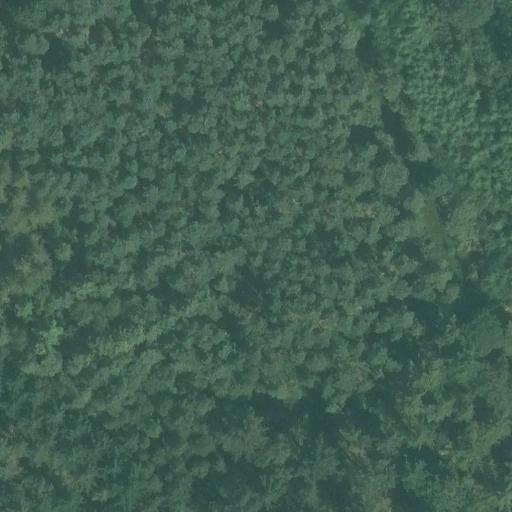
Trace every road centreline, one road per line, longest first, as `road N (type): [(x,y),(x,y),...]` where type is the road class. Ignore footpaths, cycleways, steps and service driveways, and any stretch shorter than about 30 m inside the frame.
road 1 (track): [(511,373),(345,17),(344,0)]
road 2 (track): [(0,397),(130,511)]
